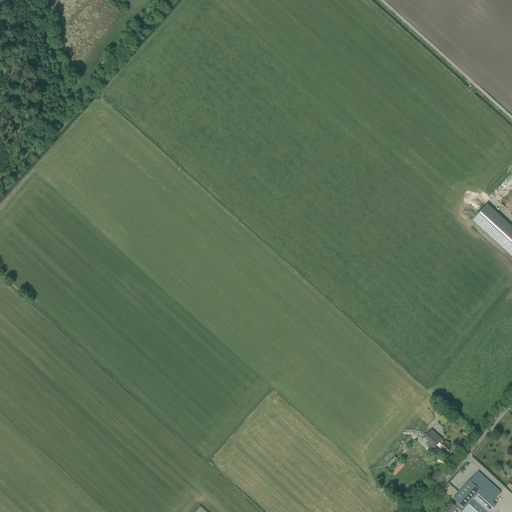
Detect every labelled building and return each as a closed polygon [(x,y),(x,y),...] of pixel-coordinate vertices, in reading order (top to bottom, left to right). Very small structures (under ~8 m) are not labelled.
[(471,220),(511,256),(511,226),(486,203),(471,220)] [(422,439),(429,446),(433,449),(436,445),(439,442),(441,439),(442,439),(431,429),(422,439)] [(451,447),(448,444),(449,444),(445,441),(444,442),(441,439),(439,442),(441,445),(438,449),(442,452),(442,451),(445,454),(451,447)] [(410,465),(419,456),(420,455),(422,457),(423,456),(425,457),(427,455),(423,451),(425,450),(416,442),(402,456),(410,465)] [(395,476),(405,465),(399,460),(389,470),(395,476)] [(490,499),(495,493),(498,490),(478,471),(475,475),(453,498),(456,502),(454,505),(450,501),(443,510),(445,511),(452,511),(456,508),(461,511),(460,511),(489,511),(493,508),(496,504),(490,499)] [(385,488),(390,482),(385,477),(380,484),(385,488)]
